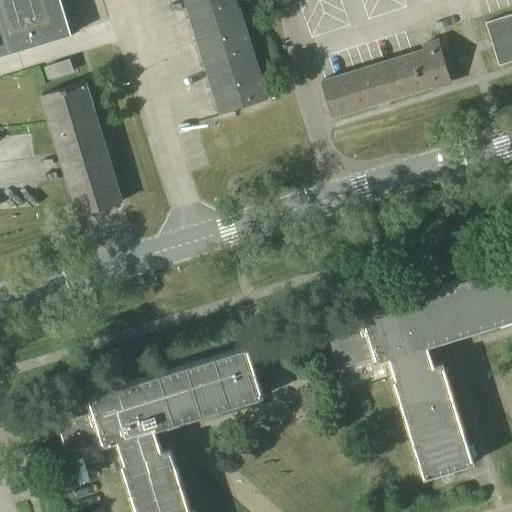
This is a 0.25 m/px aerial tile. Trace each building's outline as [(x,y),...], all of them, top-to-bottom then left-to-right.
[(0,0),(0,55),(14,51),(72,33),(61,0),(0,0)] [(185,0),(220,112),(269,97),(238,0),(185,0)] [(499,64),(511,60),(511,13),(486,21),(499,64)] [(377,103),(384,101),(387,100),(387,99),(452,79),(439,39),(423,44),(424,49),(322,80),(323,85),(323,86),(325,94),(326,94),(328,101),(328,102),(331,111),(333,116),(377,102),(377,103)] [(71,59),(46,67),(49,78),(74,71),(71,59)] [(86,80),(42,94),(79,215),(123,201),(86,80)] [(429,345),(477,330),(511,318),(511,263),(361,310),(366,327),(331,338),(340,367),(375,356),(377,361),(390,357),(395,376),(393,377),(425,477),(475,462),(444,361),(435,363),(429,345)] [(192,511),(172,445),(171,445),(162,448),(157,429),(265,395),(249,345),(89,395),(94,411),(59,422),(67,451),(103,440),(104,445),(118,441),(124,460),(121,461),(137,511),(192,511)]
